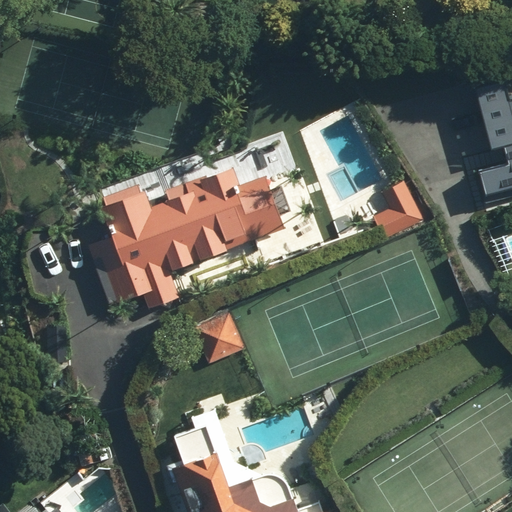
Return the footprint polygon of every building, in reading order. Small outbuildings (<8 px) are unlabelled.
[(511,156),(477,166),(485,195),(511,187),(511,74),(510,66),(474,76),(492,142),(508,138),(511,153),(511,156)] [(105,203),(115,228),(90,238),(114,302),(145,290),(152,307),(182,295),(171,268),(288,224),(269,175),(245,184),(237,163),(153,195),(150,186),(105,203)] [(235,312),(192,329),(205,362),(248,345),(235,312)] [(0,453),(13,443),(0,427),(0,453)] [(222,449),(176,465),(191,511),(331,511),(330,508),(320,511),(264,511),(240,500),(222,449)] [(72,511),(62,499),(45,511),(72,511)]
